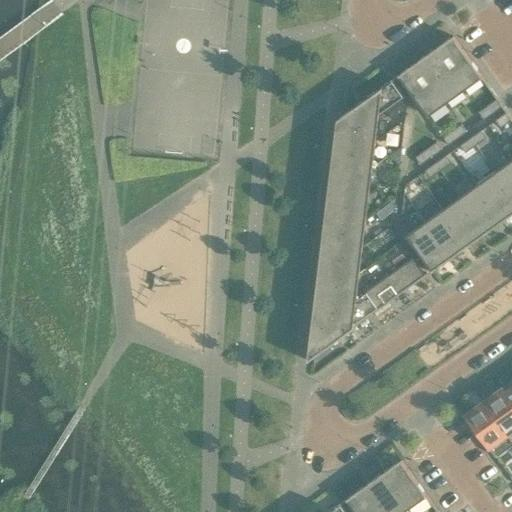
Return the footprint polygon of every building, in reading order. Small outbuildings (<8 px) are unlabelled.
[(482,76),(453,36),(435,49),(464,89),(482,76)] [(464,89),(435,49),(417,61),(446,102),(464,89)] [(446,102),(417,61),(398,75),(427,115),(446,102)] [(334,146),(361,127),(379,114),(378,116),(405,97),(393,79),(337,119),(337,117),(337,118),(336,121),(337,120),(348,135),(334,145),(334,146)] [(502,106),(496,99),(487,105),(493,112),(502,106)] [(493,112),(487,105),(479,111),(484,119),(493,112)] [(501,127),(511,119),(506,112),(495,120),(501,127)] [(375,141),(378,116),(379,114),(361,127),(334,146),(334,147),(334,146),(337,150),(345,162),(331,172),(330,173),(375,141)] [(467,131),(462,123),(452,130),(458,138),(467,131)] [(476,144),(487,137),(482,129),(471,137),(476,144)] [(458,138),(452,130),(443,137),(448,144),(458,138)] [(465,152),(476,144),(471,137),(460,145),(465,152)] [(327,199),(372,167),(375,141),(330,173),(331,173),(334,177),(342,188),(327,198),(327,199)] [(431,156),(442,149),(437,141),(426,149),(431,156)] [(402,146),(389,155),(399,165),(402,146)] [(421,164),(431,156),(426,149),(415,156),(421,164)] [(441,170),(452,162),(446,154),(436,162),(441,170)] [(511,158),(495,171),(511,194),(511,158)] [(430,177),(441,170),(436,162),(425,170),(430,177)] [(324,225),(369,193),(372,167),(327,199),(327,200),(328,199),(339,214),(324,225)] [(511,212),(511,194),(495,171),(477,183),(503,219),(511,212)] [(503,219),(477,183),(460,196),(485,232),(503,219)] [(321,252),(366,220),(369,193),(324,225),(324,226),(325,226),(327,229),(335,241),(321,251),(321,252)] [(485,232),(460,196),(442,209),(468,244),(485,232)] [(395,200),(377,213),(382,219),(394,210),(395,200)] [(468,244),(442,209),(425,221),(450,257),(468,244)] [(318,278),(363,246),(366,220),(321,252),(332,267),(318,277),(318,278)] [(450,257),(425,221),(406,234),(432,270),(450,257)] [(314,304),(359,272),(363,246),(318,278),(318,279),(318,278),(329,293),(314,304)] [(402,255),(393,261),(398,268),(407,261),(402,255)] [(340,336),(426,274),(413,257),(407,261),(398,268),(356,297),(356,299),(328,319),(340,336)] [(356,299),(356,297),(359,272),(314,304),(314,305),(315,305),(326,320),(311,330),(311,331),(328,319),(356,299)] [(308,359),(340,336),(328,319),(311,331),(311,332),(311,331),(322,346),(308,357),(307,360),(308,360),(308,359)] [(511,380),(502,387),(502,386),(501,387),(511,403),(511,380)] [(511,437),(511,403),(501,387),(483,400),(511,440),(511,438),(511,437)] [(511,443),(511,440),(483,400),(465,413),(495,456),(511,443)] [(401,459),(383,473),(411,511),(413,511),(430,500),(401,459)] [(411,511),(383,473),(365,485),(384,511),(411,511)] [(384,511),(365,485),(347,498),(356,511),(384,511)] [(347,511),(341,503),(327,511),(347,511)]
